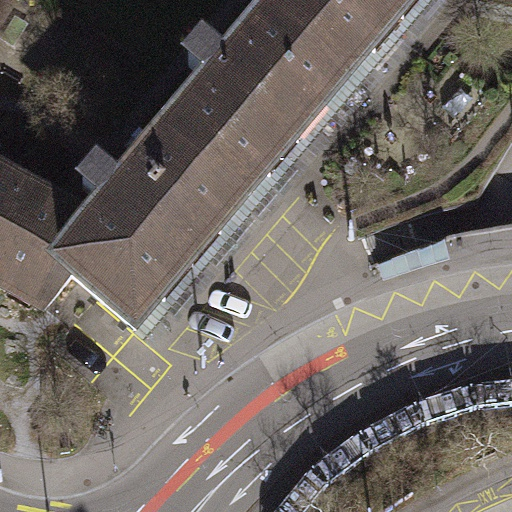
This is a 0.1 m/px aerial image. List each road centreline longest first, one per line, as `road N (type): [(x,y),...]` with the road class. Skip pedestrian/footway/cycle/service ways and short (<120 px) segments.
road 1 (tertiary): [(357,362),(263,395),(203,430),(112,511)]
road 2 (secondary): [(357,362),(238,461),(194,511)]
road 3 (secondary): [(511,321),(357,362)]
